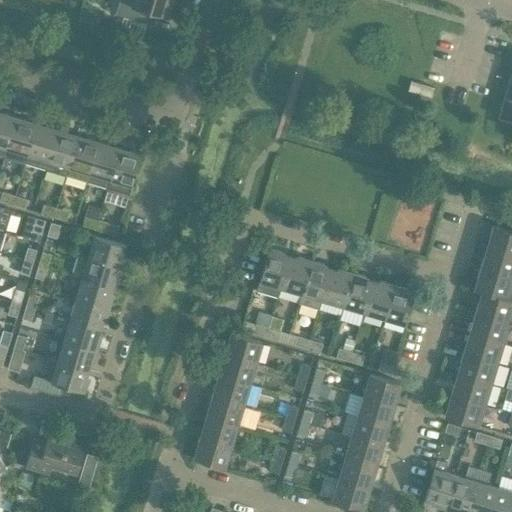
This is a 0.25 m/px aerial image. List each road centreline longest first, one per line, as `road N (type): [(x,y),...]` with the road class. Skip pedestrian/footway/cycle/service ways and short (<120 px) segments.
road 1 (residential): [(165,474),(241,221),(454,281)]
road 2 (residential): [(0,391),(74,413),(105,411),(180,148),(174,121)]
road 3 (residential): [(383,511),(413,408),(432,383),(454,281)]
road 4 (residential): [(0,72),(174,121)]
road 5 (residential): [(292,511),(165,474)]
road 6 (residential): [(174,121),(212,0)]
